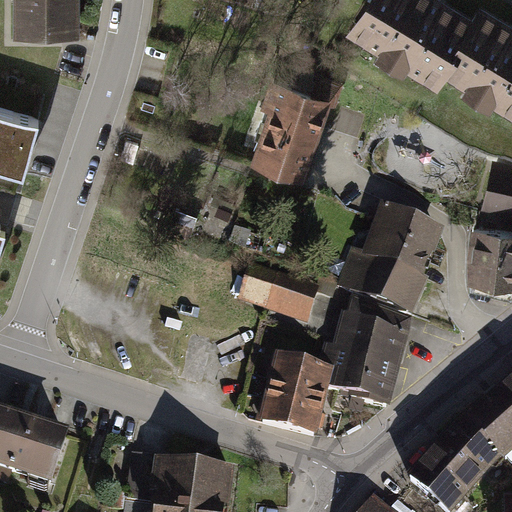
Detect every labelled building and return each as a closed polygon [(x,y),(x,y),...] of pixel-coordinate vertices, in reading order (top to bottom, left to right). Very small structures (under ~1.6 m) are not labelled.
[(17,0),(18,32),(78,31),(78,0),(17,0)] [(286,0),(285,6),(306,11),(308,0),(286,0)] [(441,72),(449,60),(473,22),(437,0),(368,0),(356,20),(388,40),(384,46),(408,61),(411,55),(441,72)] [(511,27),(481,9),(473,22),(449,60),(474,75),(470,82),(494,96),(498,90),(511,98),(511,27)] [(339,84),(323,78),(317,94),(274,79),(266,103),(274,105),(256,159),(301,175),(327,98),(334,101),(339,84)] [(0,164),(26,172),(41,119),(0,106),(0,164)] [(511,170),(495,167),(488,201),(511,205),(511,170)] [(420,222),(384,206),(374,235),(381,238),(379,243),(359,235),(353,253),(421,279),(439,235),(419,227),(420,222)] [(511,294),(511,230),(474,227),(471,251),(472,288),(510,296),(511,294)] [(407,313),(421,279),(353,253),(340,287),(350,291),(407,313)] [(280,280),(252,270),(245,292),(274,301),(280,280)] [(315,292),(280,280),(274,301),(308,313),(315,292)] [(405,338),(345,315),(337,349),(327,346),(320,369),(330,371),(326,388),(343,391),(342,396),(387,407),(405,338)] [(330,371),(320,369),(280,357),(274,380),(324,394),(326,388),(330,371)] [(511,454),(511,377),(467,416),(503,457),(506,460),(511,454)] [(324,394),(274,380),(269,401),(319,414),(324,394)] [(319,414),(269,401),(264,424),(314,436),(319,414)] [(408,477),(447,511),(454,511),(503,457),(467,416),(466,414),(451,426),(452,427),(408,477)] [(0,415),(0,472),(50,489),(66,437),(0,415)] [(158,459),(149,511),(226,511),(233,470),(158,459)]
